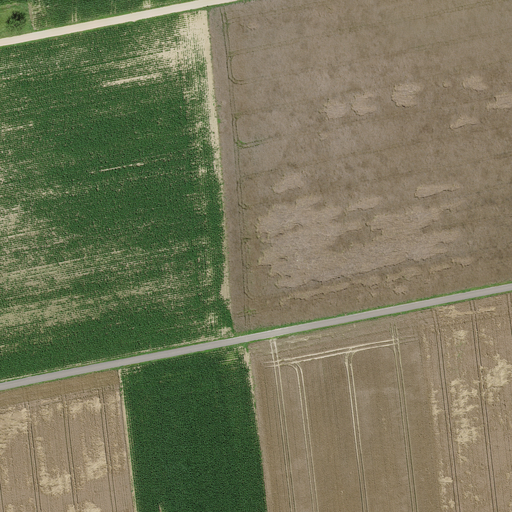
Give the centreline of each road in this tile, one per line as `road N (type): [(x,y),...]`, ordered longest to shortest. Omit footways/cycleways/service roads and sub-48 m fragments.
road 1 (track): [(0,386),(511,287)]
road 2 (track): [(0,42),(228,0)]
